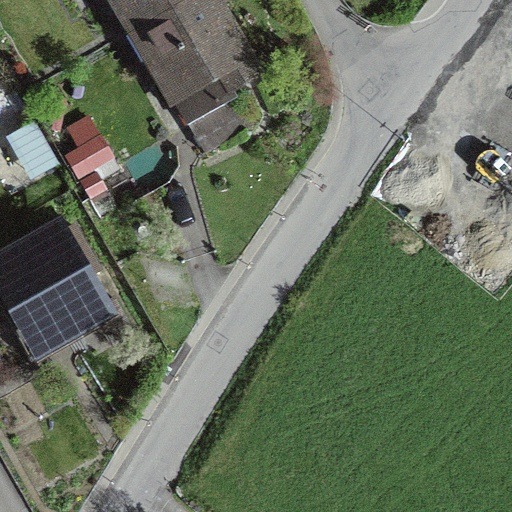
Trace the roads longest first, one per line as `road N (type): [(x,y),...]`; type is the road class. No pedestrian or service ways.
road 1 (residential): [(382,95),(112,511)]
road 2 (residential): [(462,0),(382,95)]
